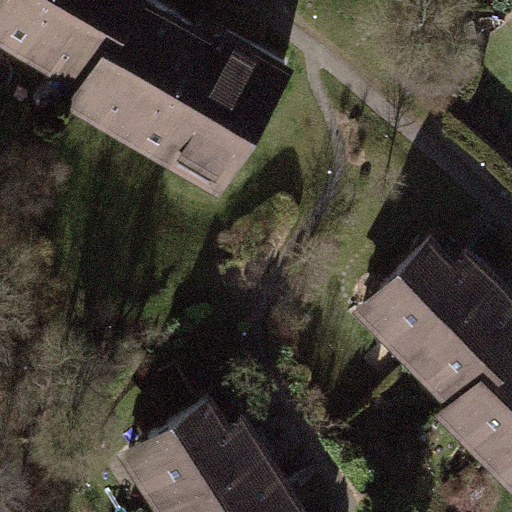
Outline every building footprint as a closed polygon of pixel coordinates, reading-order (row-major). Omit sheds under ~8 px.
[(95,68),(136,0),(0,0),(0,37),(84,87),(95,68)] [(205,25),(164,0),(136,0),(87,84),(76,103),(220,188),(269,104),(294,66),(227,26),(219,38),(203,28),(205,25)] [(396,341),(420,366),(506,280),(476,249),(464,261),(440,237),(372,304),(397,330),(396,341)] [(511,285),(507,280),(420,366),(439,385),(450,384),(469,403),(511,361),(511,285)] [(477,444),(496,463),(511,447),(511,361),(459,414),(478,433),(477,444)] [(152,492),(165,511),(183,511),(274,456),(251,419),(237,428),(219,400),(137,450),(156,480),(152,492)] [(511,448),(496,464),(511,479),(511,448)] [(274,457),(185,511),(301,511),(307,509),(274,457)]
